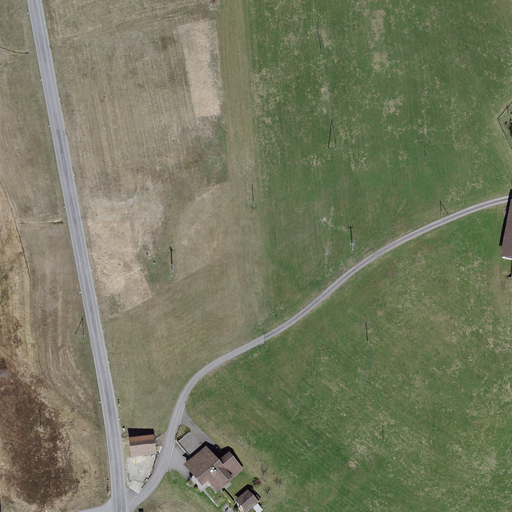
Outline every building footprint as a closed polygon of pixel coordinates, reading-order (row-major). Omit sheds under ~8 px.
[(511,208),(506,208),(495,266),(511,268),(511,208)] [(190,428),(177,439),(190,453),(202,442),(190,428)] [(154,430),(129,432),(130,452),(156,451),(154,430)] [(230,447),(218,455),(209,441),(184,458),(199,481),(207,475),(215,488),(244,469),(230,447)] [(250,486),(236,494),(244,509),(258,500),(250,486)]
